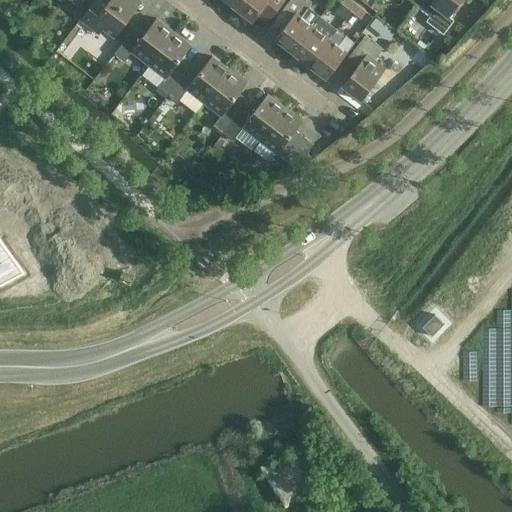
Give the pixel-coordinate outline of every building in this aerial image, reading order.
[(114,36),(141,1),(139,0),(109,0),(107,3),(102,0),(94,0),(79,19),(98,34),(103,28),(114,36)] [(240,0),(234,8),(252,21),(260,11),(270,18),(282,0),(240,0)] [(292,52),(320,16),(308,7),(312,2),(309,0),(289,0),(268,27),(278,35),(275,39),(292,52)] [(342,0),(341,3),(351,11),(356,3),(351,0),(342,0)] [(417,0),(414,4),(429,16),(425,21),(441,33),(452,20),(448,17),(460,0),(417,0)] [(356,3),(351,11),(361,18),(366,11),(356,3)] [(320,16),(292,52),(309,65),(329,38),(337,29),(320,16)] [(394,32),(375,16),(369,23),(388,39),(394,32)] [(131,51),(148,64),(173,31),(156,18),(141,36),(132,29),(114,53),(124,61),(131,51)] [(173,31),(148,64),(165,77),(157,87),(167,94),(185,71),(176,64),(191,45),(173,31)] [(361,100),(385,68),(373,59),(382,48),(365,34),(348,57),(357,65),(342,85),(361,100)] [(329,38),(309,65),(326,78),(347,52),(354,42),(345,35),(338,45),(329,38)] [(185,71),(167,94),(177,102),(180,99),(196,111),(203,101),(204,102),(229,69),(211,56),(195,77),(185,71)] [(229,69),(204,102),(220,115),(213,124),(223,132),(241,108),(232,101),(246,83),(229,69)] [(241,108),(223,132),(233,140),(243,127),(259,140),(285,107),(267,93),(250,115),(241,108)] [(285,107),(259,140),(295,167),(313,143),(295,130),(302,120),(285,107)] [(0,242),(0,285),(22,274),(0,242)] [(300,484),(293,469),(286,467),(278,466),(269,471),(257,471),(256,472),(282,511),(286,511),(286,502),(298,495),(300,484)]
